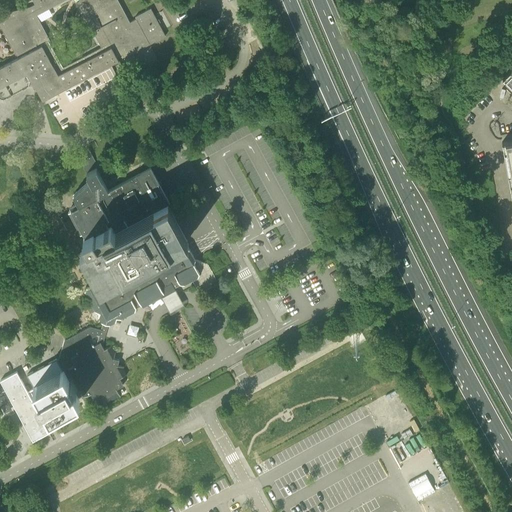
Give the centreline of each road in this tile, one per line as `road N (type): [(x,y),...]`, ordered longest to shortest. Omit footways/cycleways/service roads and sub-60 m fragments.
road 1 (trunk): [(287,0),(511,453)]
road 2 (trunk): [(511,400),(318,0)]
